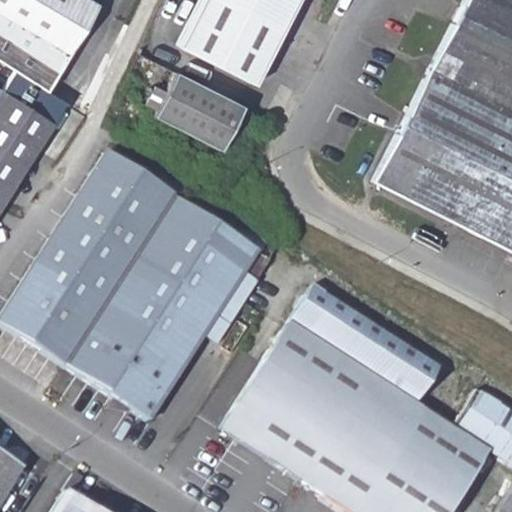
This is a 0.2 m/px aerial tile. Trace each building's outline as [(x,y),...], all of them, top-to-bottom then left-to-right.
[(0,0),(0,15),(61,51),(91,4),(83,0),(0,0)] [(192,0),(169,47),(243,86),(242,85),(284,0),(192,0)] [(511,0),(462,0),(370,183),(511,254),(511,0)] [(0,67),(39,91),(61,51),(0,15),(0,67)] [(222,154),(245,109),(176,77),(168,93),(157,87),(147,107),(156,114),(153,122),(222,154)] [(0,197),(48,123),(0,91),(0,197)] [(385,131),(374,126),(369,137),(380,142),(385,131)] [(151,186),(101,154),(0,306),(0,327),(144,422),(197,340),(229,292),(236,298),(249,281),(253,283),(268,261),(170,200),(168,199),(169,198),(151,186)] [(274,253),(158,176),(151,186),(169,198),(168,199),(170,200),(268,261),(274,253)] [(197,340),(212,349),(253,283),(249,281),(236,298),(229,292),(197,340)] [(216,429),(340,511),(410,402),(432,368),(308,288),(216,429)] [(437,371),(511,419),(511,401),(445,357),(437,371)] [(415,407),(410,402),(340,511),(341,511),(443,511),(482,455),(504,468),(493,487),(497,491),(511,467),(511,419),(437,371),(415,407)] [(0,497),(19,468),(0,455),(0,497)] [(511,511),(511,467),(497,491),(505,496),(492,511),(511,511)] [(91,511),(62,493),(49,511),(91,511)]
